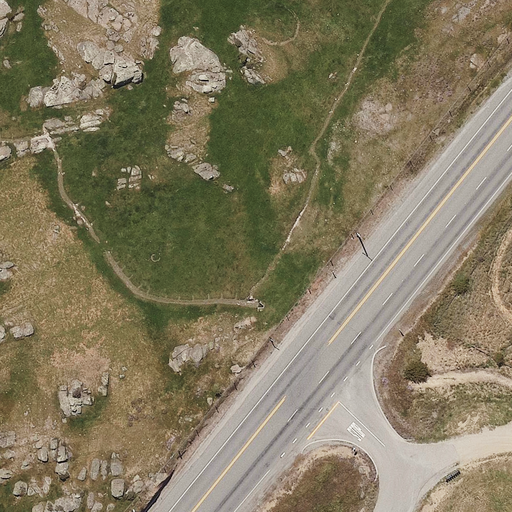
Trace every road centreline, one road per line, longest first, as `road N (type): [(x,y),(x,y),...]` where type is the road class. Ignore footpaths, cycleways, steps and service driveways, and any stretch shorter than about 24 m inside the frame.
road 1 (primary): [(511,116),(302,373)]
road 2 (unclassified): [(388,511),(401,477),(338,402),(302,373)]
road 3 (primary): [(302,373),(190,511)]
